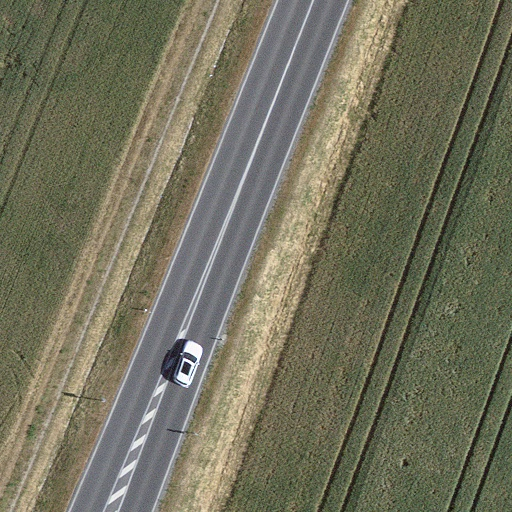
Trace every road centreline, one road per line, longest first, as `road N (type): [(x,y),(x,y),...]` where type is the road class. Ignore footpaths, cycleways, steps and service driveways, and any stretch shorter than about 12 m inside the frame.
road 1 (track): [(2,511),(211,0)]
road 2 (secondary): [(113,511),(314,0)]
